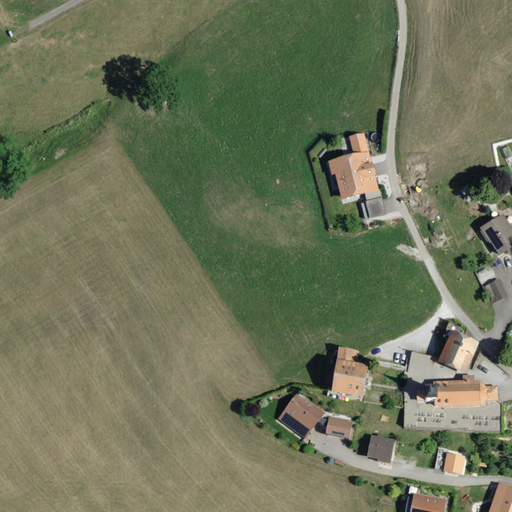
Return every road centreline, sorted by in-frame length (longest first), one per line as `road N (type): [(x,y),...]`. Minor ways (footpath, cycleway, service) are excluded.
road 1 (residential): [(511,372),(462,318),(425,259),(393,180),(392,122)]
road 2 (unclassified): [(392,122),(400,0)]
